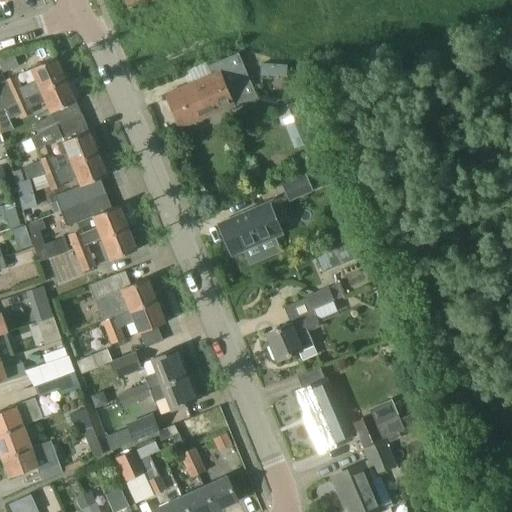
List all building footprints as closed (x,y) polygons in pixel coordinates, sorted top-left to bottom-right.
[(0,55),(0,68),(1,71),(18,66),(13,51),(0,55)] [(165,96),(178,129),(256,96),(239,54),(208,67),(211,76),(165,96)] [(26,98),(65,80),(55,58),(31,70),(36,82),(22,88),(16,76),(0,83),(0,109),(3,108),(24,98),(26,98)] [(286,77),(286,67),(260,65),(260,73),(260,76),(271,76),(286,77)] [(51,113),(76,102),(65,80),(26,98),(24,98),(3,108),(9,120),(17,116),(19,120),(34,113),(32,108),(45,102),(51,113)] [(277,110),(293,150),(317,141),(302,100),(277,110)] [(52,116),(34,124),(38,135),(53,128),(57,126),(52,116)] [(38,135),(30,138),(35,150),(58,140),(53,128),(38,135)] [(38,160),(44,175),(98,154),(89,132),(63,142),(63,143),(57,145),(61,155),(53,159),(51,155),(38,160)] [(98,154),(44,175),(50,192),(64,186),(63,184),(77,179),(80,186),(106,176),(98,154)] [(280,185),(288,203),(312,193),(304,175),(280,185)] [(30,181),(15,185),(18,196),(22,211),(37,207),(33,192),(30,181)] [(54,196),(60,212),(83,203),(76,188),(54,196)] [(218,225),(231,255),(282,234),(277,223),(288,218),(280,199),(269,204),(269,203),(218,225)] [(83,203),(60,212),(66,227),(89,218),(83,203)] [(127,228),(119,206),(92,217),(97,228),(83,234),(82,230),(67,236),(73,249),(86,244),(101,239),(127,228)] [(36,254),(39,263),(48,260),(37,231),(44,229),(40,220),(26,226),(35,254),(36,254)] [(25,225),(11,230),(14,236),(27,232),(25,225)] [(136,251),(127,228),(101,239),(110,261),(136,251)] [(316,257),(322,274),(363,257),(356,241),(316,257)] [(86,244),(73,249),(82,273),(95,267),(86,244)] [(106,309),(110,318),(156,300),(147,278),(121,288),(116,275),(89,286),(94,300),(109,294),(114,306),(106,309)] [(42,286),(27,291),(32,306),(47,301),(42,286)] [(307,297),(313,310),(333,302),(327,288),(307,297)] [(103,322),(101,322),(110,345),(124,340),(120,329),(135,323),(139,333),(165,323),(156,300),(110,318),(103,321),(103,322)] [(0,334),(8,331),(2,312),(0,312),(0,334)] [(290,324),(265,334),(277,361),(297,352),(300,360),(315,353),(312,346),(313,345),(307,332),(320,327),(315,315),(291,325),(290,324)] [(60,338),(54,322),(39,328),(44,344),(60,338)] [(84,370),(110,359),(106,349),(80,359),(84,370)] [(150,389),(186,376),(175,349),(150,359),(156,373),(144,378),(146,384),(148,384),(150,389)] [(108,363),(115,380),(141,370),(135,353),(108,363)] [(0,380),(6,379),(7,383),(27,376),(22,364),(3,370),(0,361),(0,380)] [(33,387),(38,398),(58,391),(60,396),(80,390),(74,372),(71,373),(71,372),(48,380),(48,381),(33,387)] [(166,398),(171,411),(195,401),(186,376),(150,389),(148,384),(146,384),(133,389),(138,401),(151,395),(154,403),(166,398)] [(295,393),(321,452),(351,439),(326,380),(295,393)] [(122,408),(138,401),(133,389),(117,395),(122,408)] [(0,412),(0,433),(23,425),(23,427),(42,420),(42,418),(35,399),(16,406),(0,412)] [(68,416),(76,434),(92,428),(85,409),(68,416)] [(152,413),(126,424),(133,442),(160,432),(152,413)] [(351,423),(362,448),(385,438),(404,430),(398,415),(376,423),(372,414),(351,423)] [(176,422),(182,442),(205,436),(199,415),(176,422)] [(0,433),(0,452),(2,458),(31,447),(23,427),(23,425),(0,433)] [(117,432),(105,437),(111,452),(122,446),(117,432)] [(362,448),(374,475),(396,466),(385,438),(362,448)] [(37,466),(43,482),(63,475),(50,442),(32,449),(31,447),(2,458),(9,476),(37,466)] [(187,452),(197,475),(205,472),(195,448),(187,452)] [(114,459),(125,483),(145,474),(134,450),(114,459)] [(179,455),(189,479),(197,475),(187,452),(179,455)] [(344,497),(350,511),(377,511),(383,510),(365,464),(332,477),(341,499),(344,497)] [(147,482),(153,496),(166,490),(159,476),(147,482)] [(203,486),(215,511),(237,502),(226,476),(203,486)] [(181,496),(188,511),(214,511),(215,511),(203,486),(181,496)] [(105,496),(112,511),(118,511),(128,507),(120,489),(105,496)] [(99,511),(91,492),(81,496),(86,507),(88,511),(99,511)] [(30,495),(22,499),(27,511),(37,511),(38,511),(30,495)] [(158,506),(160,511),(188,511),(181,496),(158,506)]
